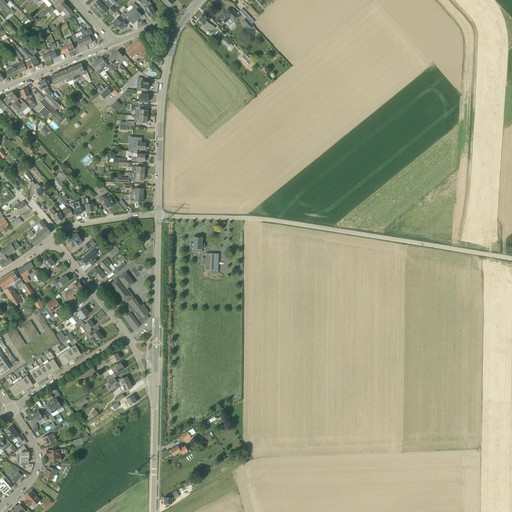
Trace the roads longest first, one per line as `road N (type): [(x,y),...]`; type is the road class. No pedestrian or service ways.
road 1 (unclassified): [(511,258),(266,219),(158,216)]
road 2 (tertiary): [(158,216),(161,106),(174,34)]
road 3 (tertiary): [(153,511),(156,357)]
road 4 (residential): [(125,336),(11,409)]
road 5 (residential): [(0,92),(115,44)]
road 6 (residential): [(125,336),(52,239)]
road 7 (residential): [(0,509),(38,466),(11,409)]
